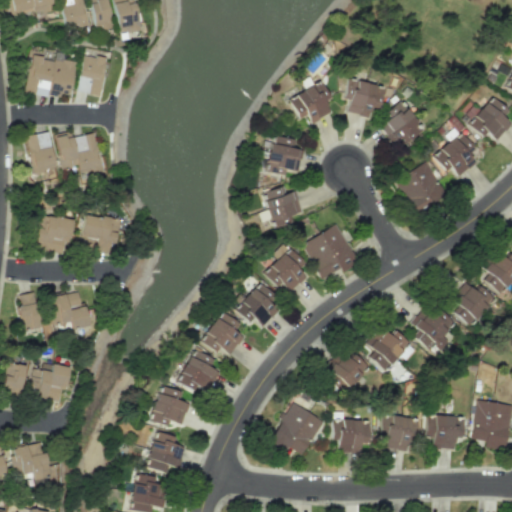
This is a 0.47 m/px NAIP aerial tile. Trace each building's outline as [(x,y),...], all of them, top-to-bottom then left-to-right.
[(3,0),(6,17),(52,9),(50,0),(3,0)] [(59,0),(60,5),(58,5),(62,30),(86,26),(81,0),(59,0)] [(86,0),(92,28),(108,25),(102,0),(86,0)] [(109,0),(113,33),(135,31),(131,0),(109,0)] [(30,52),(51,57),(42,97),(20,92),(30,52)] [(81,54),(105,58),(97,96),(73,91),(81,54)] [(74,61),(54,58),(48,94),(58,95),(59,91),(68,92),(74,61)] [(511,68),(503,88),(511,91),(511,68)] [(343,112),(365,117),(367,107),(375,109),(380,87),(344,79),(339,98),(346,100),(343,112)] [(294,118),(303,114),(307,122),(327,113),(322,100),(326,98),(318,82),(285,98),(294,118)] [(494,141),(508,123),(501,118),(507,111),(489,96),(476,112),(473,109),(462,122),(479,137),(483,132),(494,141)] [(376,116),(382,124),(378,127),(393,147),(418,128),(397,100),(376,116)] [(54,138),(60,167),(76,164),(70,135),(69,128),(61,130),(62,136),(54,138)] [(21,134),(30,174),(54,169),(47,129),(21,134)] [(455,177),(472,162),(466,155),(472,150),(458,133),(456,136),(450,129),(445,134),(449,139),(428,157),(440,171),(446,166),(455,177)] [(92,131),(99,170),(78,174),(76,164),(70,135),(92,131)] [(263,172),(280,175),(281,169),(295,171),(299,150),(285,147),(286,138),(269,135),(263,172)] [(410,214),(442,197),(423,162),(391,179),(410,214)] [(258,192),(269,228),(288,222),(286,215),(296,212),(290,191),(277,195),(275,187),(258,192)] [(69,219),(33,214),(28,249),(59,253),(60,242),(65,243),(69,219)] [(338,268),(339,271),(355,262),(333,224),(297,243),(318,279),(338,268)] [(273,260),(259,273),(272,287),(277,283),(286,292),(303,276),(297,270),(302,266),(280,243),(268,254),(273,260)] [(485,273),(480,279),(496,294),(511,275),(511,258),(501,249),(482,270),(485,273)] [(252,327),(270,308),(266,304),(272,297),(256,282),(232,308),(252,327)] [(489,297),(474,285),(471,289),(462,284),(444,309),(468,327),(489,297)] [(85,325),(80,302),(76,303),(74,290),(42,297),(48,325),(66,320),(68,329),(85,325)] [(18,330),(36,327),(31,292),(13,294),(18,330)] [(423,349),(428,343),(435,350),(448,336),(443,331),(450,323),(433,308),(428,314),(420,307),(406,323),(414,330),(409,336),(423,349)] [(215,346),(226,355),(240,336),(233,331),(238,325),(218,311),(196,341),(211,352),(215,346)] [(406,344),(390,330),(385,335),(377,327),(362,343),(370,350),(365,356),(381,371),(406,344)] [(190,390),(193,384),(206,390),(215,371),(203,366),(207,357),(189,349),(174,382),(190,390)] [(338,394),(365,368),(351,353),(345,359),(340,354),(319,375),(338,394)] [(22,366),(4,362),(0,381),(0,390),(16,394),(22,366)] [(65,367),(39,362),(37,370),(29,368),(24,396),(55,401),(57,389),(61,390),(65,367)] [(163,426),(165,420),(178,424),(185,403),(171,399),(173,390),(157,385),(146,421),(163,426)] [(507,404),(472,400),(467,439),(482,441),(481,447),(502,449),(507,404)] [(297,457),(319,421),(287,401),(265,437),(297,457)] [(376,437),(380,438),(379,449),(403,450),(404,437),(413,438),(414,417),(377,415),(376,437)] [(421,436),(429,437),(428,448),(450,448),(451,437),(458,437),(459,416),(422,415),(421,436)] [(328,440),(334,440),(334,453),(356,454),(356,443),(365,443),(365,420),(328,419),(328,440)] [(175,469),(181,447),(169,443),(171,436),(151,431),(141,467),(162,472),(164,466),(175,469)] [(47,476),(41,452),(39,453),(36,441),(8,447),(9,455),(7,456),(12,478),(27,475),(29,480),(47,476)] [(140,511),(142,504),(151,506),(157,478),(132,473),(125,509),(140,511)]
